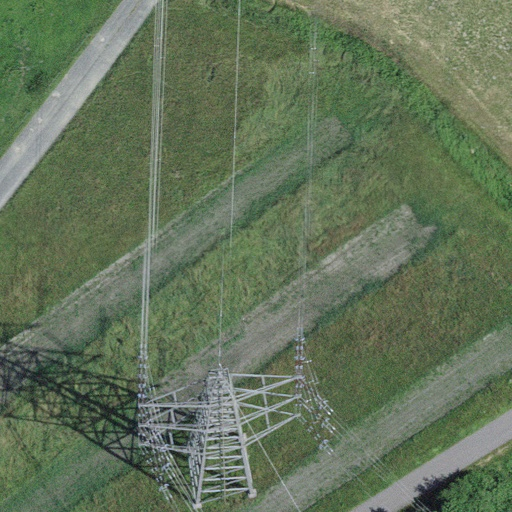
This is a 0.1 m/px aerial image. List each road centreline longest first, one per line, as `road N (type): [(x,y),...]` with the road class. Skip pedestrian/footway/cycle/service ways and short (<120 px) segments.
road 1 (track): [(0,198),(149,0)]
road 2 (unclassified): [(374,511),(511,428)]
